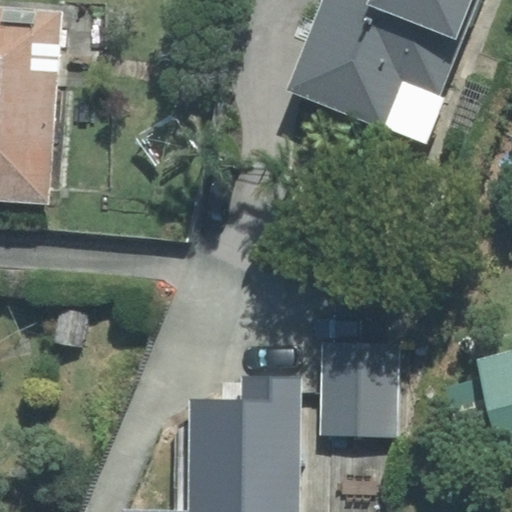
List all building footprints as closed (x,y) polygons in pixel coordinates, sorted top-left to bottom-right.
[(310,0),(272,101),(384,143),(393,99),(431,112),(473,0),(310,0)] [(0,213),(42,218),(62,27),(0,20),(0,213)] [(399,355),(314,349),(308,445),(393,450),(399,355)] [(511,469),(511,366),(438,384),(461,481),(511,469)] [(295,511),(296,386),(236,386),(236,410),(182,409),(182,511),(295,511)]
